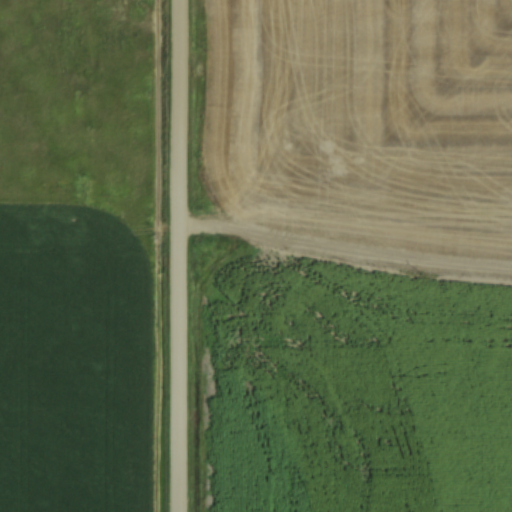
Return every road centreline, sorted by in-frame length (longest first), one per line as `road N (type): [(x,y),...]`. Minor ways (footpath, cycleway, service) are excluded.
road 1 (residential): [(177,511),(179,0)]
road 2 (residential): [(511,263),(179,222)]
